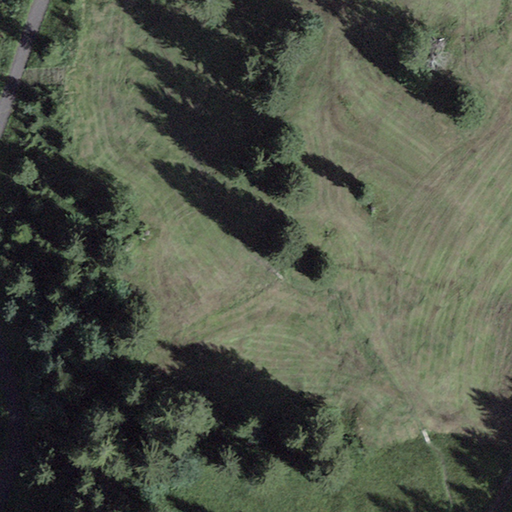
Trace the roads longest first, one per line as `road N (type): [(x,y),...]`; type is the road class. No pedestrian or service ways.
road 1 (track): [(0,503),(22,434),(0,349)]
road 2 (track): [(0,113),(41,0)]
